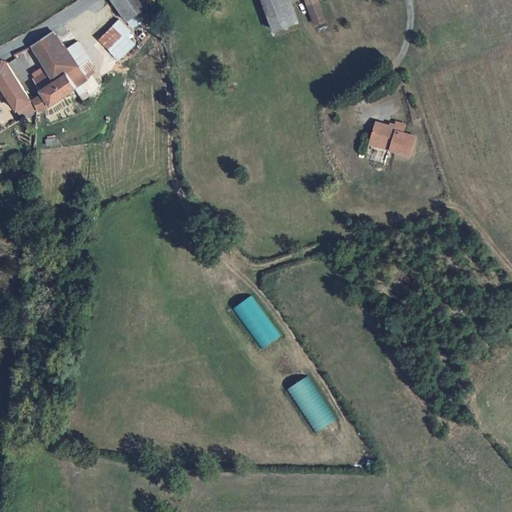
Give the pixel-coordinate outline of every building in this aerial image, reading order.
[(142,0),(115,0),(129,20),(139,14),(147,8),(142,0)] [(274,0),(284,27),(302,20),(294,0),(274,0)] [(135,28),(144,21),(139,14),(129,20),(135,28)] [(121,20),(100,40),(120,60),(136,44),(127,36),(132,31),(121,20)] [(39,48),(55,70),(63,82),(47,93),(58,108),(94,84),(91,79),(69,49),(60,35),(39,48)] [(76,50),(73,46),(69,49),(91,79),(101,72),(82,46),(76,50)] [(0,66),(0,84),(3,83),(27,122),(24,124),(27,129),(34,126),(31,120),(40,114),(43,105),(39,100),(35,97),(32,96),(8,63),(1,66),(0,66)] [(47,93),(63,82),(55,70),(39,80),(47,93)] [(394,147),(394,148),(415,157),(421,138),(408,133),(410,126),(403,123),(401,128),(383,121),(377,138),(386,141),(385,144),(394,147)] [(261,348),(280,335),(250,294),(232,308),(261,348)] [(312,432),(333,421),(310,374),(288,385),(312,432)]
